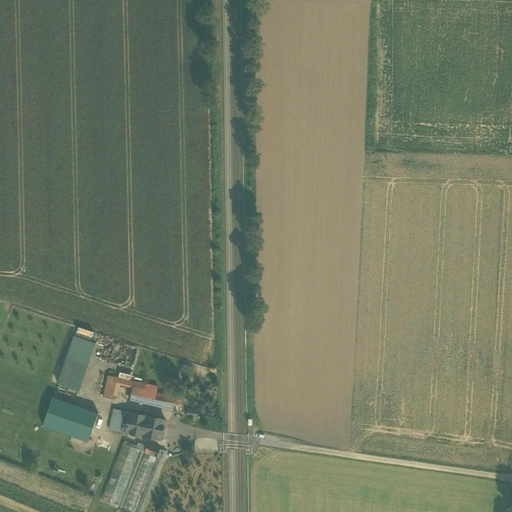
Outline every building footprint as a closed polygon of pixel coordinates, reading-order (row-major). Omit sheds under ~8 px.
[(57,384),(79,391),(96,343),(74,336),(57,384)] [(132,387),(134,381),(108,376),(103,398),(112,400),(116,384),(132,387)] [(158,387),(134,381),(132,387),(129,400),(173,410),(174,406),(176,397),(156,393),(158,387)] [(176,397),(174,406),(180,407),(182,399),(176,397)] [(98,413),(53,398),(43,426),(89,442),(98,413)] [(108,429),(126,433),(131,413),(113,409),(108,429)] [(142,436),(147,416),(131,413),(126,433),(142,436)] [(161,439),(165,420),(147,416),(142,436),(161,440),(161,439)] [(101,500),(133,511),(142,511),(166,451),(148,444),(147,447),(138,444),(136,448),(123,443),(101,500)]
